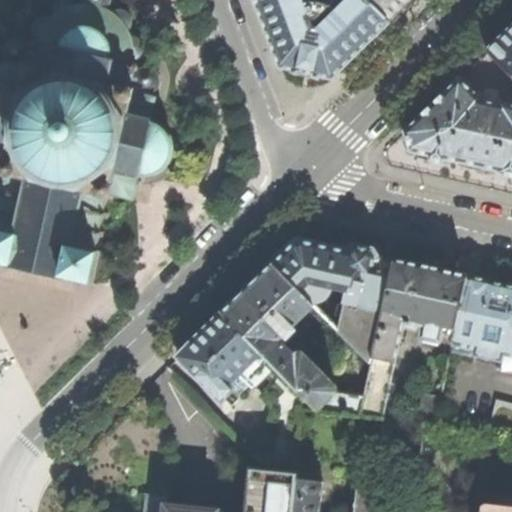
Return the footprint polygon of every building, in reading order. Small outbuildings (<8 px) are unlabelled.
[(0,263),(6,265),(7,267),(66,279),(67,278),(75,280),(93,284),(101,250),(97,249),(99,237),(104,238),(106,230),(101,229),(103,218),(108,219),(110,212),(105,211),(107,200),(112,201),(113,196),(133,200),(135,201),(139,180),(140,177),(150,177),(160,174),(164,170),(166,168),(171,161),(173,154),(174,145),(172,136),(167,129),(161,124),(153,120),(153,118),(158,97),(153,92),(156,92),(157,88),(160,83),(160,77),(158,72),(155,68),(150,65),(144,65),(139,67),(135,59),(136,59),(140,56),(143,52),(143,46),(142,41),(139,38),(135,36),(133,36),(130,28),(133,23),(133,17),(131,12),(127,9),(123,8),(119,8),(115,9),(114,10),(113,9),(109,7),(110,6),(112,0),(81,0),(82,1),(76,1),(75,0),(57,0),(55,4),(54,8),(55,11),(48,17),(46,17),(42,17),(39,18),(35,20),(33,24),(32,28),(32,33),(35,37),(36,38),(30,44),(26,40),(21,38),(15,38),(10,40),(6,44),(4,49),(3,55),(6,60),(0,63),(0,64),(0,176),(3,178),(1,188),(0,188),(0,263)] [(257,0),(282,66),(296,69),(295,71),(307,74),(319,76),(320,74),(332,78),(390,21),(369,0),(333,0),(329,4),(328,10),(316,8),(317,2),(316,0),(257,0)] [(411,0),(369,0),(390,21),(411,0)] [(511,27),(488,51),(511,74),(511,27)] [(511,174),(511,106),(502,105),(501,106),(480,102),(481,100),(478,99),(460,79),(432,106),(406,132),(411,150),(432,155),(431,160),(442,162),(443,157),(498,170),(499,172),(511,174)] [(287,249),(273,263),(313,304),(314,302),(320,301),(323,300),(326,298),(329,294),(331,290),(332,288),(347,290),(345,302),(347,302),(384,311),(395,260),(378,256),(378,255),(375,249),(356,244),(348,249),(299,237),(287,249)] [(374,359),(396,363),(405,321),(424,326),(422,337),(453,344),(467,276),(443,270),(443,269),(432,267),(419,264),(419,265),(395,260),(384,311),(374,359)] [(284,375),(321,412),(336,391),(336,386),(303,352),(298,353),(296,355),(280,339),(314,306),(313,304),(273,263),(247,290),(223,312),(276,366),(284,375)] [(468,275),(467,276),(453,344),(452,345),(453,345),(474,349),(472,354),(499,360),(497,369),(511,371),(511,285),(503,284),(491,281),(491,280),(468,275)] [(374,359),(384,311),(347,302),(340,332),(372,365),(374,359)] [(254,388),(276,366),(223,312),(200,335),(179,356),(222,401),(225,398),(232,406),(239,399),(240,394),(250,385),(254,388)] [(452,350),(472,354),(474,349),(453,345),(452,350)] [(396,363),(374,359),(372,365),(366,395),(362,415),(365,416),(384,419),(396,363)] [(336,391),(321,412),(362,415),(366,395),(336,391)] [(417,419),(435,422),(441,396),(423,392),(417,419)] [(511,404),(497,401),(491,429),(511,431),(511,404)] [(321,467),(300,465),(299,473),(294,511),(319,511),(323,481),(319,481),(321,467)] [(294,511),(299,473),(270,470),(251,469),(247,511),(221,511),(208,510),(208,509),(167,505),(168,495),(151,494),(148,511),(294,511)] [(358,485),(355,511),(377,511),(380,487),(358,485)]
